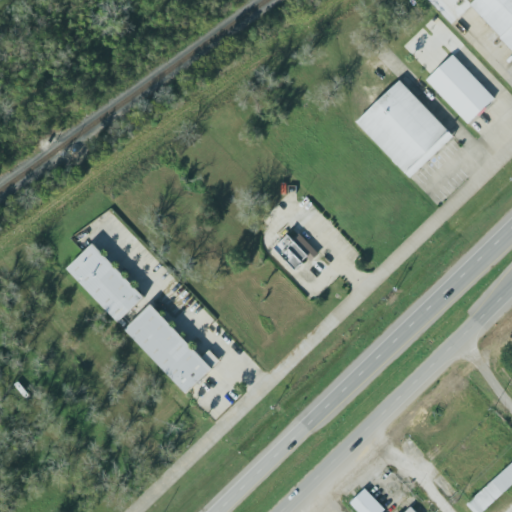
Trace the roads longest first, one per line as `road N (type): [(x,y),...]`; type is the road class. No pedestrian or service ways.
road 1 (residential): [(511,154),(135,511)]
road 2 (primary): [(511,228),(217,511)]
road 3 (primary): [(285,511),(511,294)]
